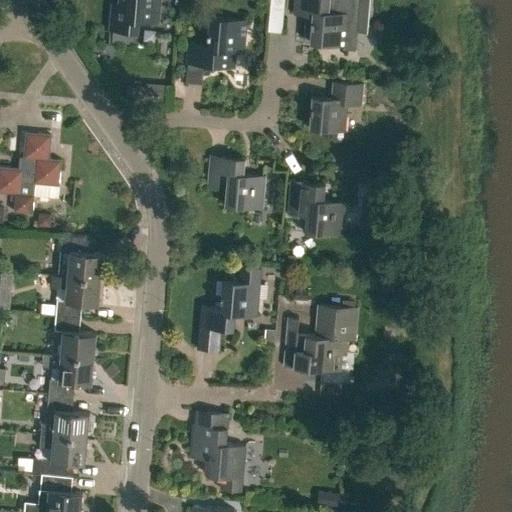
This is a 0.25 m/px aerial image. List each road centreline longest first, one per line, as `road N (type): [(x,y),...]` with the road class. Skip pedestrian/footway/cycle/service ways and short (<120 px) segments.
road 1 (unclassified): [(143,391),(160,229),(153,193),(124,144)]
road 2 (residential): [(124,144),(168,121),(264,123),(281,44)]
road 3 (unclassified): [(124,144),(26,11)]
road 4 (residential): [(143,391),(267,394)]
road 5 (unclassified): [(133,511),(143,391)]
